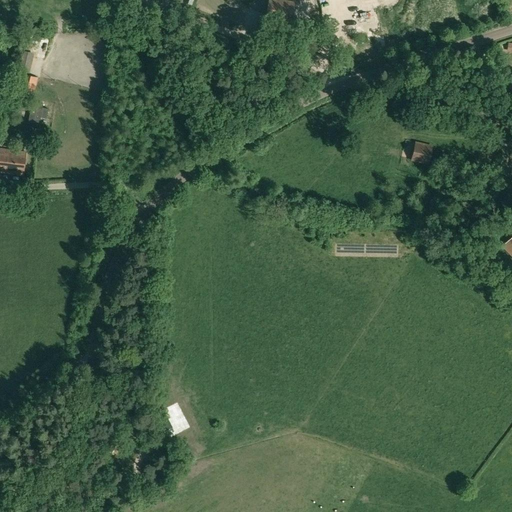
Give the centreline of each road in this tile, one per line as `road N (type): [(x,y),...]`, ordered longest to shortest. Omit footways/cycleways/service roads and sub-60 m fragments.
road 1 (unclassified): [(65,511),(102,302),(145,214)]
road 2 (unclassified): [(145,214),(214,154),(321,94)]
road 3 (unclassified): [(352,82),(511,29)]
road 4 (unclassified): [(145,214),(105,186),(0,188)]
